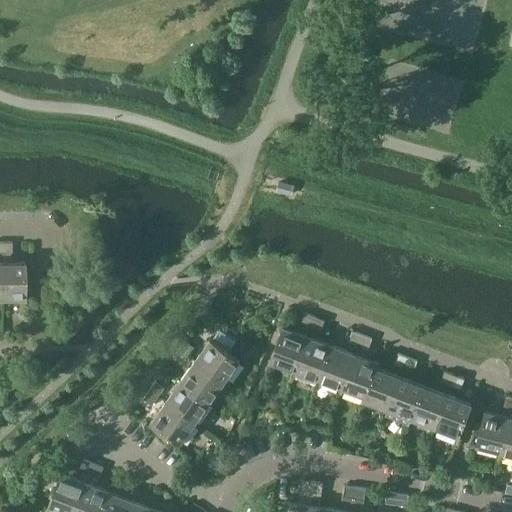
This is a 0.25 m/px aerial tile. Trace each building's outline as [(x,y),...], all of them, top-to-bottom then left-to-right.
[(346,77),(344,75),(341,72),(337,71),(333,71),(330,73),(327,76),(325,80),(325,84),(325,87),(327,90),(329,92),(333,94),(337,94),(341,93),(344,91),(346,89),(347,85),(347,81),(346,77)] [(310,184),(313,173),(298,169),(295,180),(310,184)] [(12,241),(1,241),(1,252),(10,252),(12,252),(12,241)] [(10,252),(1,252),(2,299),(25,298),(24,261),(10,261),(10,252)] [(311,326),(315,316),(305,313),(301,323),(311,326)] [(325,320),(315,316),(311,326),(321,330),(325,320)] [(295,369),(308,335),(283,326),(271,359),(295,369)] [(358,344),(362,334),(352,331),(349,341),(358,344)] [(362,334),(358,344),(368,348),(372,338),(362,334)] [(308,335),(295,369),(293,375),(316,384),(318,377),(331,344),(308,335)] [(210,339),(201,352),(194,346),(188,355),(195,360),(224,381),(240,360),(210,339)] [(194,346),(185,340),(179,349),(188,355),(194,346)] [(355,353),(331,344),(318,377),(342,387),(355,353)] [(182,363),(188,355),(179,349),(173,357),(182,363)] [(355,353),(342,387),(365,395),(378,367),(379,362),(355,353)] [(403,367),(407,357),(398,353),(394,363),(403,367)] [(407,357),(403,367),(414,371),(417,361),(407,357)] [(195,360),(181,381),(210,402),(224,381),(195,360)] [(378,367),(365,395),(363,400),(388,409),(401,376),(378,367)] [(451,385),(455,375),(445,371),(441,381),(451,385)] [(455,375),(451,385),(461,389),(465,378),(455,375)] [(401,376),(388,409),(385,415),(409,424),(411,418),(424,385),(401,376)] [(165,387),(156,381),(150,390),(158,396),(165,387)] [(210,402),(181,381),(166,401),(195,422),(210,402)] [(424,385),(411,418),(435,427),(448,394),(424,385)] [(152,404),(158,396),(150,390),(144,398),(152,404)] [(472,403),(448,394),(435,427),(459,436),(472,403)] [(511,398),(506,397),(502,410),(511,412),(511,408),(511,398)] [(195,422),(166,401),(151,423),(180,444),(195,422)] [(511,412),(502,410),(501,416),(485,412),(476,447),(501,453),(511,412)] [(511,412),(501,453),(511,456),(511,412)] [(94,463),(84,459),(80,469),(90,473),(94,463)] [(104,467),(94,463),(90,473),(100,477),(104,467)] [(65,511),(74,511),(87,481),(62,472),(49,505),(65,511)] [(101,511),(110,490),(96,485),(100,477),(90,473),(87,481),(74,511),(101,511)] [(302,479),(301,490),(311,491),(312,481),(302,479)] [(312,481),(311,491),(320,493),(321,493),(323,482),(312,481)] [(354,498),(356,487),(344,485),(343,496),(345,496),(354,498)] [(366,489),(356,487),(354,498),(362,499),(364,499),(366,489)] [(128,511),(133,500),(110,490),(101,511),(128,511)] [(307,511),(311,491),(300,490),(299,503),(287,501),(285,511),(307,511)] [(329,511),(331,508),(318,506),(320,493),(311,491),(307,511),(329,511)] [(397,504),(398,494),(388,492),(386,503),(397,504)] [(407,506),(409,495),(398,494),(397,504),(407,506)] [(352,511),(354,498),(345,496),(343,509),(331,508),(329,511),(352,511)] [(360,511),(361,511),(362,499),(354,498),(352,511),(360,511)] [(155,511),(157,509),(133,500),(128,511),(155,511)]
